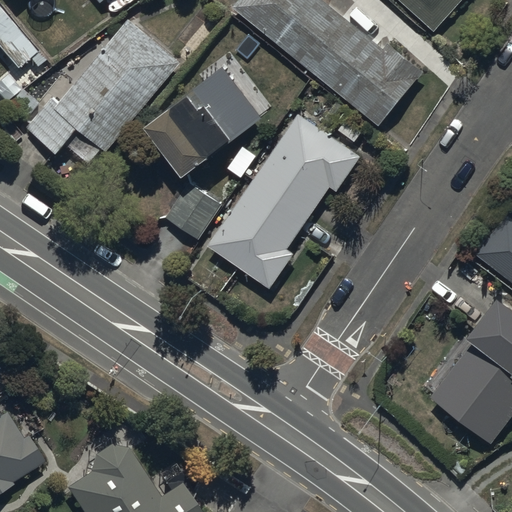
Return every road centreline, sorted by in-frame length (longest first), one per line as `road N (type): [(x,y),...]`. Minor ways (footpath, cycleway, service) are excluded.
road 1 (residential): [(284,430),(411,231),(511,100)]
road 2 (secondary): [(0,238),(284,430)]
road 3 (secondary): [(284,430),(393,511)]
